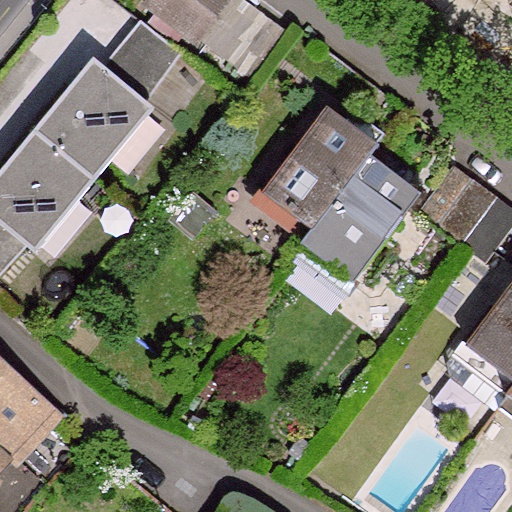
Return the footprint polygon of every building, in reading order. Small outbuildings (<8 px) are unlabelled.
[(141,0),(195,42),(227,0),(141,0)] [(511,0),(478,0),(484,4),(467,27),(511,59),(511,0)] [(107,60),(151,96),(184,55),(140,19),(107,60)] [(107,60),(90,47),(0,158),(0,219),(30,244),(151,96),(107,60)] [(310,216),(367,139),(375,128),(327,93),(262,181),(310,216)] [(421,179),(367,139),(310,216),(299,230),(352,270),(421,179)] [(511,230),(511,208),(454,165),(419,211),(488,263),(511,230)] [(0,280),(30,244),(0,219),(0,280)] [(511,272),(467,333),(511,366),(511,376),(507,383),(511,386),(511,272)] [(0,479),(63,411),(0,353),(0,479)]
